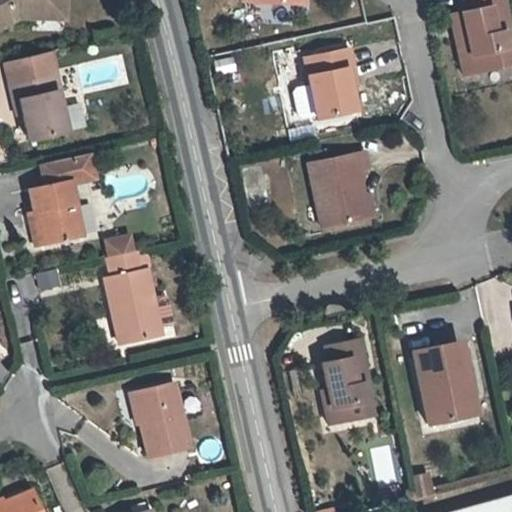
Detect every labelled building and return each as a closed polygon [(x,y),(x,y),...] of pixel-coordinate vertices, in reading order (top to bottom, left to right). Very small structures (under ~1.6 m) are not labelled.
[(54,19),(53,0),(0,0),(0,27),(17,18),(54,19)] [(64,19),(64,0),(53,0),(54,19),(64,19)] [(511,63),(511,62),(505,31),(510,30),(503,0),(461,0),(459,7),(460,12),(469,55),(459,58),(462,75),(511,63)] [(469,55),(460,12),(449,15),(459,58),(469,55)] [(350,85),(346,68),(352,67),(348,49),(303,58),(309,84),(315,115),(316,118),(355,111),(350,85)] [(54,72),(50,53),(4,63),(9,84),(54,72)] [(309,84),(303,58),(287,61),(292,88),(295,87),(309,84)] [(355,84),(352,67),(346,68),(350,85),(355,84)] [(66,131),(56,91),(59,90),(54,72),(9,84),(13,101),(19,100),(22,113),(28,140),(66,131)] [(315,115),(309,84),(295,87),(292,91),(297,115),(301,118),(315,115)] [(22,113),(19,100),(13,101),(17,115),(22,113)] [(72,128),(83,125),(76,102),(65,105),(72,128)] [(362,196),(357,170),(366,169),(362,152),(307,163),(321,227),(367,217),(362,196)] [(82,236),(70,183),(94,178),(89,153),(40,163),(44,185),(28,188),(33,212),(27,213),(34,246),(82,236)] [(373,216),(368,195),(362,196),(367,217),(373,216)] [(158,328),(151,297),(145,269),(138,270),(134,251),(106,257),(110,277),(104,278),(113,320),(119,318),(124,342),(160,334),(158,328)] [(33,272),(37,289),(59,284),(55,267),(33,272)] [(172,321),(167,298),(162,295),(151,297),(158,328),(169,326),(172,321)] [(124,342),(119,318),(113,320),(118,344),(124,342)] [(200,336),(197,323),(188,326),(191,338),(200,336)] [(356,383),(353,370),(361,369),(364,368),(358,339),(325,346),(328,361),(320,363),(326,389),(329,407),(323,408),(327,424),(353,418),(350,403),(367,400),(364,381),(356,383)] [(461,382),(453,343),(411,351),(426,424),(462,416),(455,383),(461,382)] [(364,381),(361,369),(353,370),(356,383),(364,381)] [(475,414),(468,381),(461,382),(455,383),(462,416),(475,414)] [(187,447),(172,382),(134,391),(141,421),(138,422),(146,456),(187,447)] [(329,407),(326,389),(320,390),(323,408),(329,407)] [(141,421),(134,391),(127,393),(135,423),(138,422),(141,421)] [(370,415),(367,400),(350,403),(353,418),(370,415)] [(430,494),(425,474),(409,478),(414,498),(430,494)] [(40,511),(30,490),(0,502),(0,511),(40,511)] [(511,511),(511,496),(455,511),(511,511)]
